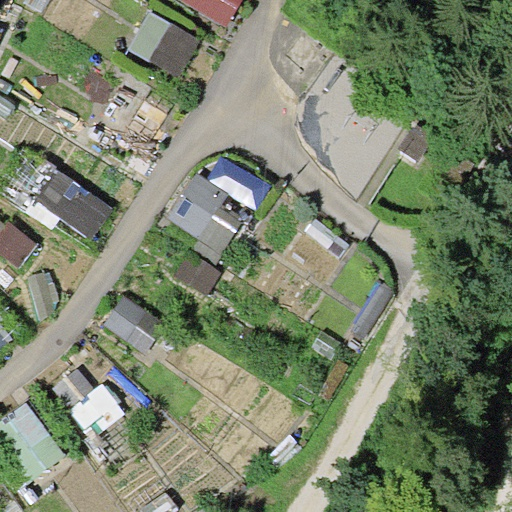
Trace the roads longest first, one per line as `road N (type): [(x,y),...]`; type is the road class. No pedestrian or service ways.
road 1 (track): [(297,511),(511,152)]
road 2 (track): [(441,265),(337,206),(228,105)]
